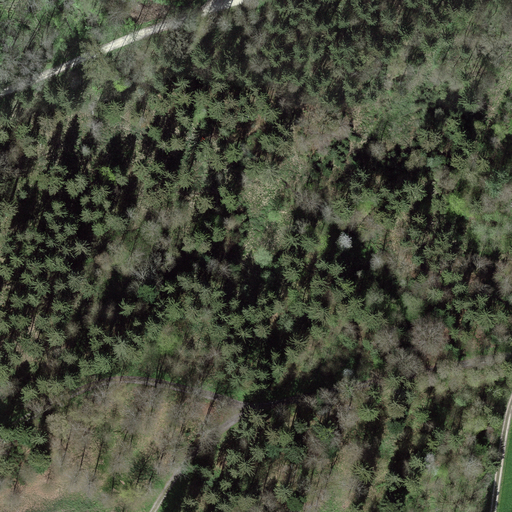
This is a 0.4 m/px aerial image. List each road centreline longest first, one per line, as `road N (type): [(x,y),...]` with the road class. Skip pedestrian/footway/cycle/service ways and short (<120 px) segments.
road 1 (track): [(0,433),(111,379),(250,407),(511,353)]
road 2 (track): [(231,0),(0,92)]
road 3 (track): [(250,407),(196,446),(153,511)]
